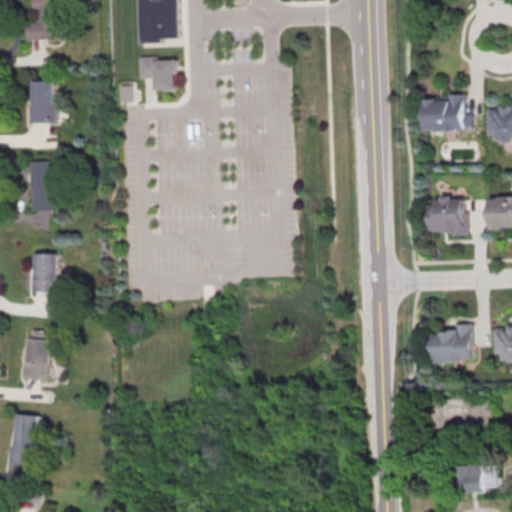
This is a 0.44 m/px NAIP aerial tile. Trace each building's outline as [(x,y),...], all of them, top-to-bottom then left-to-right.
[(30,0),(59,0),(59,38),(25,38),(25,20),(36,20),(36,9),(30,8),(30,0)] [(139,0),(141,42),(164,41),(164,37),(182,36),(180,0),(139,0)] [(156,88),(156,76),(139,76),(139,54),(157,54),(157,59),(176,59),(177,88),(156,88)] [(30,79),(53,79),(52,101),(55,101),(55,122),(27,122),(28,101),(29,101),(30,79)] [(132,82),(115,82),(116,103),(133,102),(132,82)] [(426,97),(427,129),(474,127),(473,112),(467,112),(466,93),(450,94),(450,99),(439,99),(439,97),(426,97)] [(489,108),(490,133),(498,133),(498,138),(505,138),(505,141),(511,141),(511,104),(504,104),(504,108),(489,108)] [(30,157),(53,157),(53,178),(61,178),(61,192),(55,192),(55,205),(30,206),(30,157)] [(431,205),(432,231),(454,230),(455,234),(471,234),(470,210),(467,210),(467,198),(455,198),(455,195),(445,195),(445,199),(439,199),(439,204),(431,205)] [(511,195),(491,196),(492,229),(511,228),(511,195)] [(32,250),(55,251),(55,274),(61,274),(61,289),(31,289),(32,250)] [(436,334),(436,362),(464,362),(464,357),(475,357),(475,323),(459,323),(459,328),(450,328),(450,330),(443,330),(443,334),(436,334)] [(497,328),(498,352),(504,352),(504,358),(511,358),(511,323),(511,324),(511,327),(497,328)] [(25,334),(30,334),(31,327),(52,328),(49,377),(22,375),(25,334)] [(13,411),(39,413),(34,462),(8,460),(13,411)] [(487,464),(465,465),(466,492),(489,491),(487,464)]
